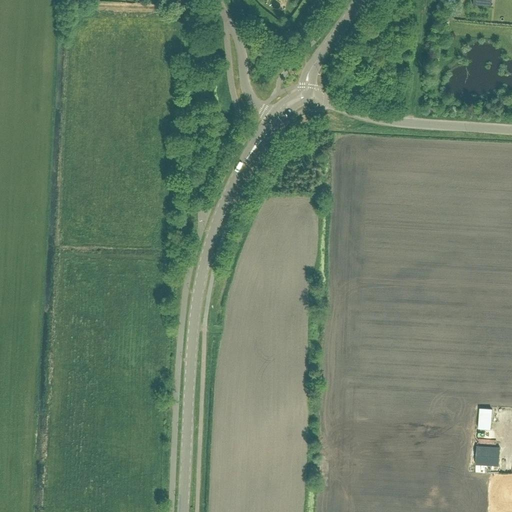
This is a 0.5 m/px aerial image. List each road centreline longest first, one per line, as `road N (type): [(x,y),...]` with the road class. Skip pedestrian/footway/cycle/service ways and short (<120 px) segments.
road 1 (tertiary): [(183,511),(195,297),(230,187),(274,117)]
road 2 (unclassified): [(511,130),(384,121),(324,100)]
road 3 (unclassified): [(274,117),(249,97),(238,41),(216,0)]
